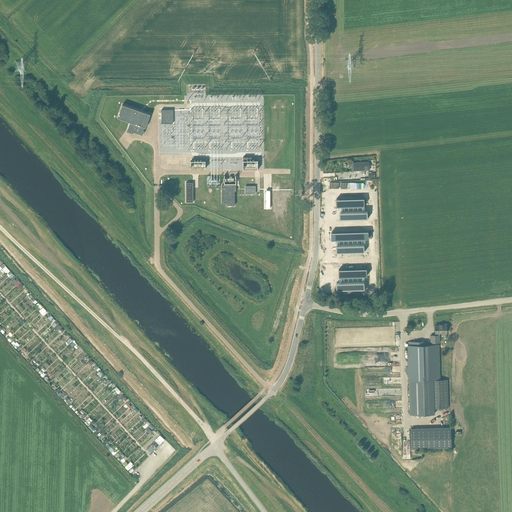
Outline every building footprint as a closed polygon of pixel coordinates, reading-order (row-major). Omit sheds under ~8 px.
[(122,105),(123,105),(118,117),(118,118),(130,122),(127,131),(133,134),(134,132),(143,135),(144,130),(145,127),(146,128),(146,127),(150,114),(151,114),(122,104),(122,105)] [(173,109),(162,109),(162,123),(173,123),(173,109)] [(243,160),(243,171),(258,171),(258,160),(252,160),(252,157),(243,157),(243,160)] [(205,161),(191,161),(191,170),(206,169),(205,161)] [(354,171),(359,171),(369,170),(369,162),(354,163),(354,171)] [(225,183),(225,176),(225,175),(224,175),(224,184),(225,184),(225,185),(222,185),(222,204),(227,204),(227,205),(235,205),(234,191),(236,191),(236,186),(238,186),(238,179),(236,179),(236,175),(235,176),(236,176),(236,183),(225,183)] [(365,199),(337,200),(337,207),(365,206),(365,199)] [(368,212),(340,213),(340,220),(368,219),(368,212)] [(369,232),(332,233),(332,240),(369,239),(369,232)] [(365,245),(337,246),(337,253),(365,253),(365,245)] [(12,278),(15,275),(7,266),(4,268),(12,278)] [(367,268),(339,268),(339,276),(367,275),(367,268)] [(19,279),(17,281),(15,278),(12,281),(20,290),(25,286),(19,279)] [(365,281),(336,282),(337,289),(365,288),(365,281)] [(55,319),(51,322),(58,330),(62,327),(55,319)] [(431,341),(408,342),(410,381),(411,415),(434,414),(434,409),(433,380),(432,380),(430,380),(430,379),(429,343),(439,343),(440,343),(439,335),(439,333),(447,333),(447,329),(447,324),(442,324),(442,325),(435,326),(435,333),(436,333),(436,335),(431,335),(431,341)] [(71,344),(76,350),(79,346),(75,341),(71,344)] [(49,367),(47,365),(39,372),(43,377),(46,374),(44,372),(49,367)] [(447,380),(433,380),(434,409),(438,409),(448,408),(447,380)] [(91,417),(84,422),(87,426),(94,420),(91,417)] [(451,448),(451,428),(411,429),(412,449),(451,448)] [(112,452),(114,450),(109,443),(106,446),(112,452)] [(116,456),(117,458),(119,460),(125,456),(122,452),(116,456)] [(127,455),(120,461),(128,470),(135,465),(132,461),(129,463),(126,460),(129,458),(127,455)]
